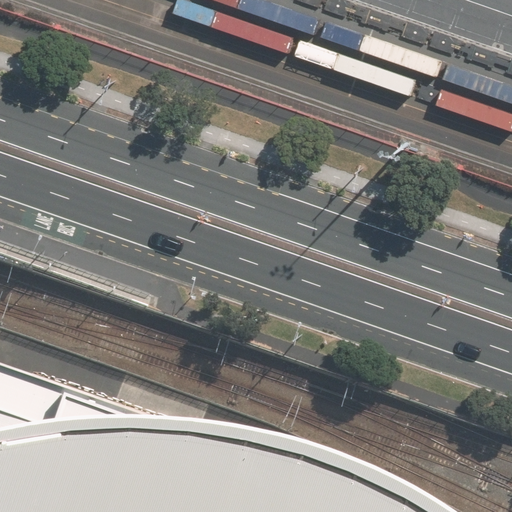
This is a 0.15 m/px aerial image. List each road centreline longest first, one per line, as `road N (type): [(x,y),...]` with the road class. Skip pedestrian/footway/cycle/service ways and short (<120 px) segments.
road 1 (primary): [(0,93),(511,274)]
road 2 (primary): [(511,353),(0,176)]
